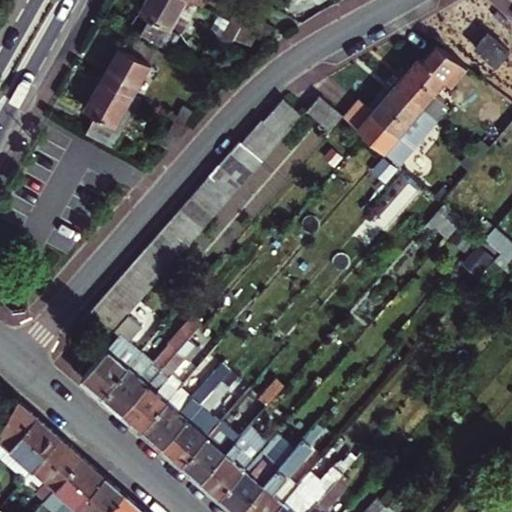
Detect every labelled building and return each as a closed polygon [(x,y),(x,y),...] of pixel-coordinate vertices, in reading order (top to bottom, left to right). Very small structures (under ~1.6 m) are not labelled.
[(171,52),(182,33),(172,27),(187,0),(146,0),(140,10),(150,16),(140,34),(171,52)] [(187,0),(172,27),(182,33),(199,3),(193,0),(187,0)] [(268,41),(275,28),(240,8),(233,21),(241,26),(255,33),(268,41)] [(241,26),(233,21),(226,34),(234,39),(236,36),(250,43),(255,33),(241,26)] [(497,67),(510,53),(489,33),(476,47),(497,67)] [(425,107),(438,119),(450,105),(436,93),(446,82),(453,89),(469,71),(441,45),(426,60),(422,57),(401,80),(398,77),(395,81),(425,107)] [(100,75),(134,94),(151,63),(120,46),(105,73),(102,71),(100,75)] [(116,126),(134,94),(100,75),(97,81),(100,83),(85,109),(97,115),(116,126)] [(425,107),(395,81),(391,85),(394,87),(375,109),(361,98),(346,115),(348,117),(368,135),(387,152),(398,162),(413,146),(438,119),(425,107)] [(141,98),(134,94),(116,126),(122,130),(141,98)] [(333,127),(345,114),(325,96),(313,109),(333,127)] [(275,108),(294,126),(305,114),(284,97),(275,108)] [(184,106),(177,118),(187,123),(193,112),(184,106)] [(275,108),(264,120),(284,138),(294,126),(275,108)] [(122,130),(116,126),(97,115),(87,132),(113,146),(122,130)] [(180,136),(187,123),(177,118),(170,131),(180,136)] [(284,138),(264,120),(263,119),(253,130),(274,149),(284,138)] [(253,130),(242,141),(263,161),(274,149),(253,130)] [(294,169),(320,144),(310,133),(284,159),(294,169)] [(480,156),(491,144),(482,137),(471,149),(480,156)] [(229,153),(253,173),(263,161),(242,141),(241,140),(229,153)] [(470,167),(480,156),(471,149),(462,160),(470,167)] [(243,184),(253,173),(229,153),(220,164),(243,184)] [(233,196),(243,184),(220,164),(210,175),(233,196)] [(223,207),(233,196),(210,175),(200,186),(223,207)] [(190,198),(213,218),(223,207),(200,186),(190,198)] [(203,229),(213,218),(190,198),(180,209),(203,229)] [(446,204),(439,211),(458,228),(464,220),(446,204)] [(170,221),(193,240),(203,229),(180,209),(170,221)] [(439,211),(416,238),(434,254),(458,228),(439,211)] [(491,230),(497,223),(484,212),(478,219),(491,230)] [(183,252),(193,240),(170,221),(160,232),(183,252)] [(507,232),(497,223),(491,230),(501,239),(507,232)] [(150,243),(174,262),(183,252),(160,232),(150,243)] [(496,260),(502,254),(484,238),(460,265),(478,281),(496,260)] [(163,275),(174,262),(150,243),(140,254),(163,275)] [(154,285),(163,275),(140,254),(131,265),(154,285)] [(502,254),(496,260),(511,273),(511,262),(510,261),(502,254)] [(144,296),(154,285),(131,265),(121,276),(144,296)] [(134,308),(144,296),(121,276),(111,288),(134,308)] [(124,319),(129,313),(134,308),(111,288),(100,299),(124,319)] [(114,330),(124,319),(100,299),(91,311),(114,330)] [(147,347),(142,352),(104,395),(124,413),(178,351),(188,341),(206,320),(197,311),(172,339),(173,341),(158,358),(147,347)] [(104,395),(142,352),(131,343),(145,328),(129,313),(124,319),(114,330),(116,332),(89,364),(80,374),(104,395)] [(178,351),(186,357),(189,361),(198,350),(188,341),(178,351)] [(186,357),(178,351),(124,413),(143,430),(169,400),(157,390),(166,380),(186,357)] [(200,405),(224,377),(234,366),(226,358),(192,397),(200,405)] [(232,385),(224,377),(200,405),(209,412),(232,385)] [(169,400),(176,392),(178,390),(166,380),(157,390),(169,400)] [(180,410),(187,402),(176,392),(169,400),(180,410)] [(169,400),(143,430),(163,447),(200,405),(192,397),(187,402),(180,410),(169,400)] [(256,420),(271,404),(263,397),(227,438),(216,428),(209,436),(228,452),(235,444),(256,420)] [(35,466),(60,436),(19,400),(0,432),(0,452),(26,476),(35,466)] [(209,412),(200,405),(163,447),(183,465),(209,436),(197,425),(204,417),(209,412)] [(209,436),(216,428),(204,417),(197,425),(209,436)] [(253,460),(269,442),(259,433),(264,427),(256,420),(235,444),(253,460)] [(237,511),(242,511),(298,450),(278,432),(269,442),(253,460),(220,497),(237,511)] [(40,488),(49,496),(83,456),(60,436),(35,466),(49,477),(40,488)] [(202,482),(228,452),(209,436),(183,465),(202,482)] [(306,441),(298,450),(242,511),(274,511),(284,501),(271,490),(278,483),(285,474),(286,476),(312,447),(306,441)] [(235,444),(228,452),(202,482),(220,497),(253,460),(235,444)] [(344,475),(315,507),(321,511),(324,511),(346,487),(344,485),(368,459),(362,454),(344,475)] [(57,510),(59,511),(75,511),(106,477),(83,456),(49,496),(48,496),(60,507),(57,510)] [(295,511),(284,501),(274,511),(310,511),(315,507),(344,475),(334,466),(307,498),(295,511)] [(75,511),(108,511),(125,493),(106,477),(75,511)] [(284,501),(291,494),(278,483),(271,490),(284,501)] [(291,494),(284,501),(295,511),(307,498),(296,488),(291,494)] [(142,511),(145,510),(125,493),(108,511),(142,511)] [(380,511),(382,509),(387,504),(380,497),(366,511),(380,511)]
